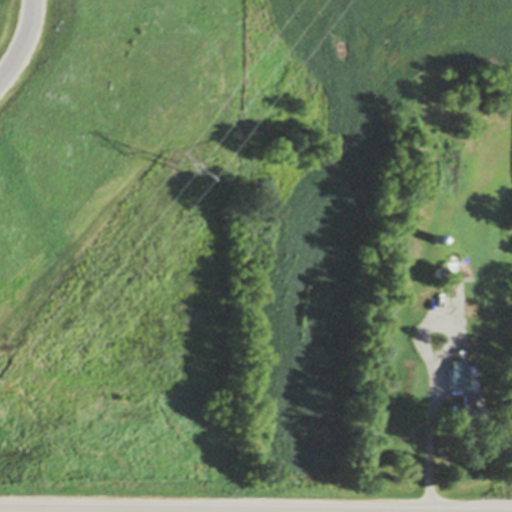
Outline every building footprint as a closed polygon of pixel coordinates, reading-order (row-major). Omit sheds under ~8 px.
[(437,242),(435,242),(433,241),(432,240),(432,238),(432,237),(432,236),(433,235),(434,234),(435,234),(437,234),(438,234),(439,235),(439,236),(440,237),(440,238),(440,239),(440,240),(439,241),(438,242),(437,242)] [(443,269),(444,271),(445,272),(445,274),(445,275),(444,276),(444,277),(442,278),(441,279),(440,279),(439,279),(438,279),(436,278),(435,278),(434,276),(433,275),(433,273),(434,272),(434,270),(436,269),(437,268),(439,268),(440,268),(441,268),(442,267),(444,268),(443,269)] [(450,275),(457,275),(456,285),(444,285),(445,281),(450,281),(450,275)] [(451,368),(466,368),(467,386),(452,386),(451,368)] [(462,395),(481,395),(481,408),(484,408),(484,425),(466,425),(466,427),(451,427),(451,405),(462,405),(462,395)]
